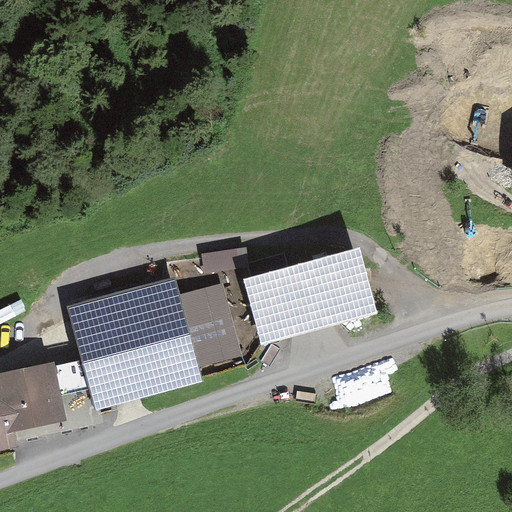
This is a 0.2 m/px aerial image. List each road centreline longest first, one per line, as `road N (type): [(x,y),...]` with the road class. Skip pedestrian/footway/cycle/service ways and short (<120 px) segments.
road 1 (unclassified): [(0,480),(231,396),(511,308)]
road 2 (track): [(303,511),(511,366)]
